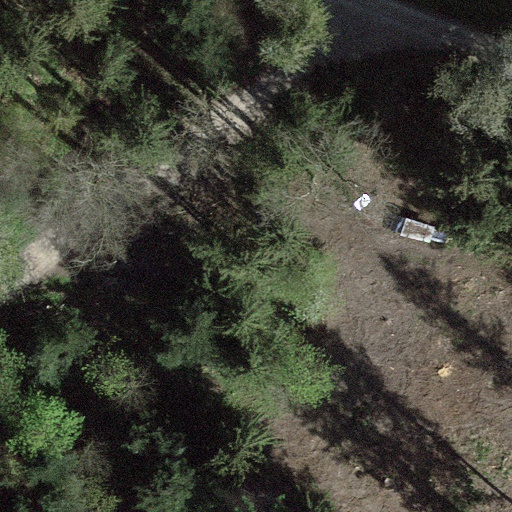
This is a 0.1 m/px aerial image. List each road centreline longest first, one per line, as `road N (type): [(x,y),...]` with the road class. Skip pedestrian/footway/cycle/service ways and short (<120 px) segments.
road 1 (track): [(356,14),(0,283)]
road 2 (track): [(511,73),(356,14)]
